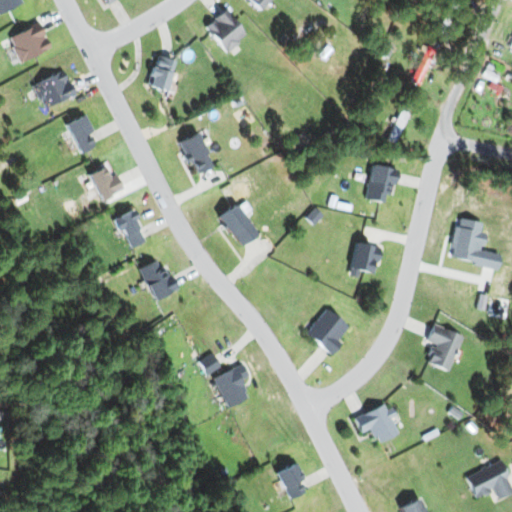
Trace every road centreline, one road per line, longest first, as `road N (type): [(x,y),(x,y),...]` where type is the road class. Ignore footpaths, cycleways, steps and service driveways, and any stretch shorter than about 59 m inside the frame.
road 1 (residential): [(358,511),(279,354),(184,230),(66,0)]
road 2 (residential): [(308,411),(357,379),(393,336),(416,278),(444,141)]
road 3 (residential): [(444,141),(450,103),(496,0)]
